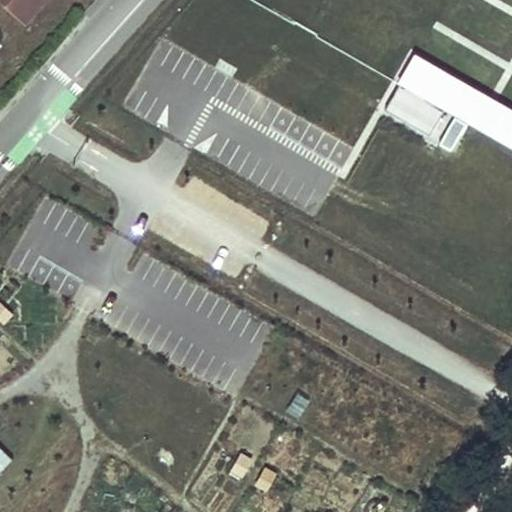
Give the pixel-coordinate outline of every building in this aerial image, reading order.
[(34,0),(1,0),(20,16),(34,0)] [(498,145),(477,183),(511,202),(511,138),(408,81),(402,92),(498,145)] [(498,145),(402,92),(381,130),(477,183),(498,145)] [(0,299),(0,317),(5,322),(14,312),(0,299)] [(0,441),(0,473),(16,457),(0,441)] [(254,458),(242,451),(231,470),(243,477),(254,458)] [(278,471),(266,464),(255,483),(267,490),(278,471)]
